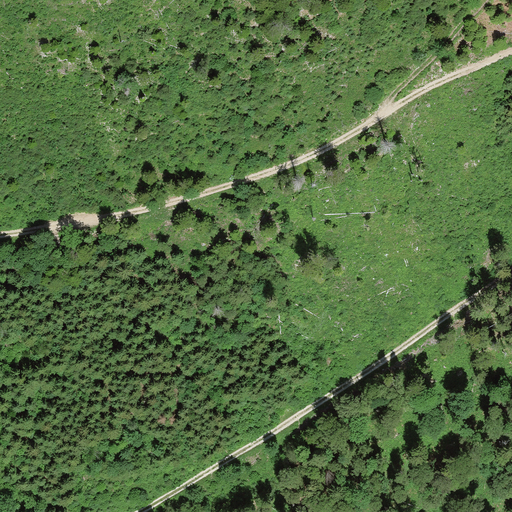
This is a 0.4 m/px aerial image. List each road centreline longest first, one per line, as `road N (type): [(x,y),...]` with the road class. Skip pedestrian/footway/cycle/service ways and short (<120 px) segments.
road 1 (track): [(0,237),(150,210),(285,168),(511,53)]
road 2 (track): [(141,511),(331,396),(511,270)]
road 3 (track): [(385,114),(399,88),(486,0)]
